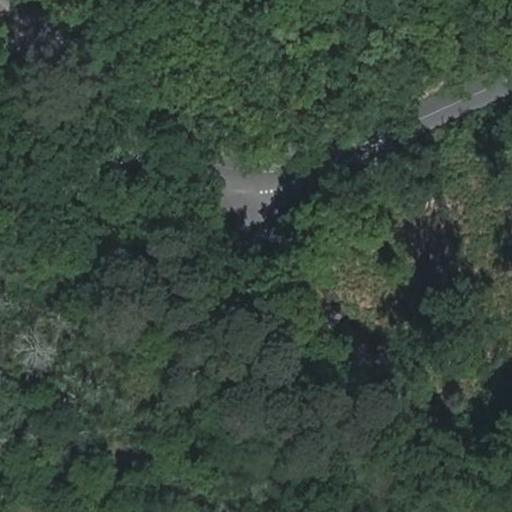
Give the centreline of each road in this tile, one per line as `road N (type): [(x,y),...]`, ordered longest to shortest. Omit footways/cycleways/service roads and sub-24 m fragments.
road 1 (unclassified): [(459,511),(444,463),(237,196),(240,179)]
road 2 (tertiary): [(511,84),(309,178),(240,179)]
road 3 (tertiary): [(240,179),(199,163),(160,132),(16,0)]
